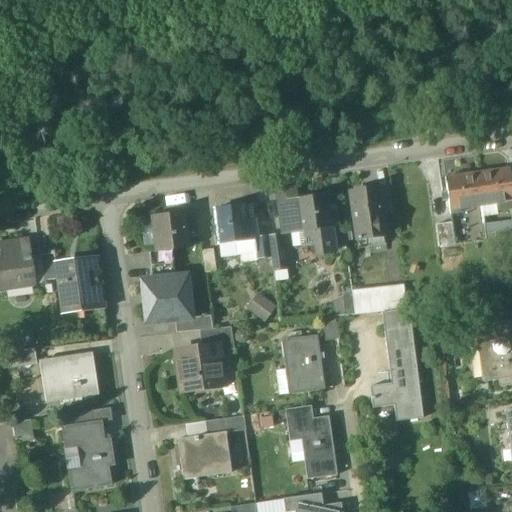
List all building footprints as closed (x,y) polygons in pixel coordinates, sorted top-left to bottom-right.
[(508,170),(477,174),(482,206),(511,201),(511,196),(511,193),(511,192),(511,184),(510,185),(508,170)] [(477,174),(445,179),(447,193),(441,194),(442,202),(448,201),(451,215),(461,213),(460,209),(482,206),(477,174)] [(294,189),(278,191),(276,193),(281,230),(290,229),(291,234),(299,233),(295,201),(296,200),(294,189)] [(378,190),(350,194),(357,240),(384,236),(381,215),(378,192),(378,190)] [(390,190),(378,192),(381,215),(393,213),(390,190)] [(296,200),(295,201),(299,233),(305,232),(306,237),(319,235),(321,235),(320,230),(331,229),(338,228),(336,212),(329,213),(327,197),(296,200)] [(245,207),(213,211),(218,245),(236,243),(255,240),(257,240),(257,238),(254,221),(247,222),(245,207)] [(196,213),(184,214),(187,238),(199,237),(196,213)] [(184,214),(152,218),(156,252),(156,253),(173,251),(188,249),(187,238),(184,214)] [(511,222),(484,226),(486,240),(511,236),(511,222)] [(453,223),(436,226),(440,248),(457,245),(453,223)] [(331,229),(320,230),(321,235),(319,235),(319,240),(315,245),(316,253),(319,255),(335,252),(331,229)] [(282,235),(268,237),(271,259),(273,273),(287,271),(282,235)] [(268,237),(257,238),(257,240),(255,240),(256,253),(257,260),(271,259),(268,237)] [(255,240),(236,243),(237,256),(256,253),(255,240)] [(23,242),(0,245),(0,285),(31,281),(33,280),(29,258),(25,259),(23,242)] [(213,250),(202,252),(205,274),(216,272),(213,250)] [(173,251),(156,253),(156,252),(149,253),(152,280),(175,277),(173,251)] [(54,254),(41,257),(45,282),(57,280),(55,266),(56,266),(54,254)] [(41,257),(29,258),(33,280),(31,281),(32,286),(45,284),(45,282),(41,257)] [(56,266),(55,266),(57,280),(62,316),(104,310),(97,260),(56,266)] [(152,280),(141,281),(146,325),(175,322),(191,320),(191,319),(187,276),(175,277),(152,280)] [(403,287),(352,293),(355,315),(407,310),(403,287)] [(265,322),(277,308),(259,292),(247,306),(265,322)] [(407,310),(382,313),(391,384),(369,387),(372,409),(393,406),(395,423),(422,419),(409,310),(407,310)] [(211,317),(191,319),(191,320),(175,322),(177,334),(199,331),(213,330),(211,317)] [(335,318),(322,319),(325,342),(339,340),(335,318)] [(493,323),(475,325),(482,382),(511,378),(511,320),(502,321),(502,318),(493,320),(493,323)] [(213,330),(199,331),(202,348),(218,346),(219,353),(234,351),(231,328),(213,330)] [(317,336),(281,341),(289,396),(325,390),(317,336)] [(202,348),(176,352),(181,392),(224,386),(219,353),(218,346),(202,348)] [(34,350),(8,354),(10,369),(36,365),(34,350)] [(91,355),(40,363),(40,364),(42,364),(45,382),(43,383),(46,403),(97,395),(91,355)] [(311,407),(285,411),(287,424),(313,420),(311,407)] [(93,412),(65,416),(67,428),(95,424),(93,412)] [(243,417),(204,423),(206,435),(225,433),(225,434),(245,431),(243,417)] [(329,418),(313,420),(287,424),(290,442),(307,440),(310,461),(305,462),(307,480),(337,476),(329,418)] [(67,428),(62,429),(65,450),(81,447),(85,468),(68,471),(72,492),(110,486),(108,467),(114,466),(110,441),(104,442),(101,423),(95,424),(67,428)] [(204,423),(185,425),(187,438),(206,435),(204,423)] [(187,438),(177,440),(183,480),(231,474),(225,434),(225,433),(206,435),(187,438)] [(321,495),(283,500),(285,511),(286,511),(323,507),(321,495)]
